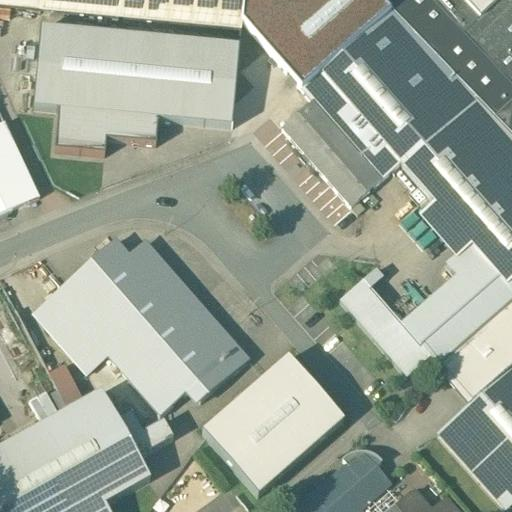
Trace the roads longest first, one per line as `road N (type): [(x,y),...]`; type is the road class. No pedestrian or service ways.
road 1 (unclassified): [(247,272),(304,229),(242,160),(170,187)]
road 2 (unclassified): [(247,272),(372,418)]
road 3 (unclassified): [(170,187),(0,254)]
